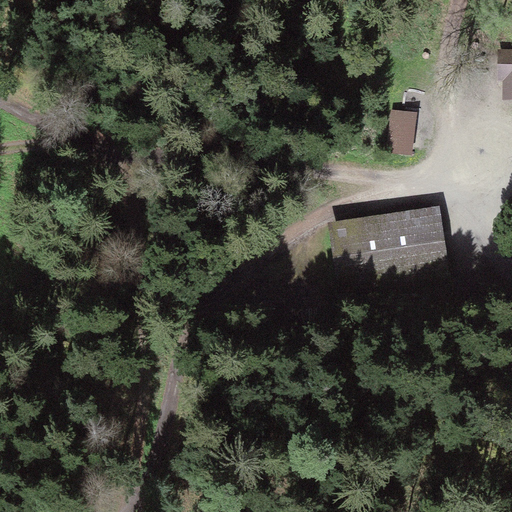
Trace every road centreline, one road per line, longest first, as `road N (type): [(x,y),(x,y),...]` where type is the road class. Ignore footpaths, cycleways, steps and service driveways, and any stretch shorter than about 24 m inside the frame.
road 1 (track): [(130,511),(197,322),(234,277),(277,237),(327,211),(467,168)]
road 2 (track): [(0,150),(111,152),(409,182)]
road 3 (track): [(111,152),(136,218),(145,283),(133,503)]
road 4 (track): [(467,168),(446,151),(457,6)]
road 5 (track): [(111,152),(0,90)]
